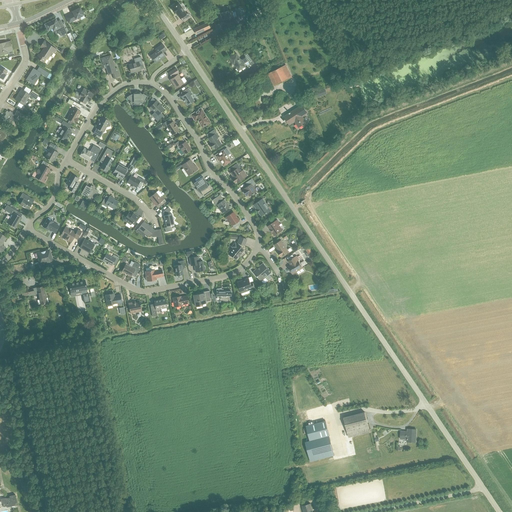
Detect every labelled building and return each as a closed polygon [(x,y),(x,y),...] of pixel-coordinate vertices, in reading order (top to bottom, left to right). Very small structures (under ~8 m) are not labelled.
[(181,19),(183,22),(190,16),(188,13),(186,14),(179,3),(175,6),(173,7),(173,8),(172,8),(173,9),(172,9),(175,14),(176,13),(178,16),(180,19),(181,19)] [(84,15),(80,7),(80,8),(79,7),(78,7),(77,7),(76,8),(76,9),(76,10),(72,11),(74,14),(72,15),(72,14),(66,17),(69,23),(77,19),(76,19),(80,17),(81,20),(85,18),(84,15)] [(231,10),(218,13),(220,20),(233,17),(233,19),(237,18),(235,10),(231,11),(231,10)] [(45,24),(46,25),(45,26),(44,28),(45,29),(46,29),(48,29),(48,30),(52,28),(54,30),(57,29),(61,36),(67,33),(63,25),(60,27),(56,19),(45,24)] [(210,28),(207,22),(194,29),(196,34),(210,28)] [(40,52),(36,58),(44,63),(47,59),(50,56),(51,56),(52,56),(53,53),(54,53),(57,49),(50,45),(51,45),(44,40),(40,47),(43,49),(41,53),(40,52)] [(10,42),(0,44),(0,55),(4,55),(9,54),(9,57),(13,56),(12,51),(10,42)] [(163,53),(167,50),(163,44),(155,50),(156,51),(150,56),(155,63),(161,59),(162,59),(165,57),(163,53)] [(244,55),(245,57),(242,59),(241,61),(236,54),(229,58),(233,64),(234,64),(238,71),(245,67),(243,65),(248,61),(251,65),(254,63),(247,53),(244,55)] [(113,73),(114,78),(120,77),(117,68),(115,69),(113,64),(114,64),(111,55),(101,58),(104,69),(106,68),(108,75),(113,73)] [(129,65),(131,73),(138,71),(141,70),(141,69),(144,68),(141,57),(134,59),(135,63),(129,65)] [(269,74),(275,86),(292,78),(286,65),(269,74)] [(39,66),(38,68),(37,71),(33,68),(30,74),(31,75),(27,80),(34,85),(38,79),(37,78),(40,73),(47,77),(50,73),(39,66)] [(176,68),(169,73),(171,77),(179,72),(176,68)] [(178,74),(170,79),(176,89),(184,84),(183,83),(186,81),(184,77),(181,79),(178,74)] [(193,94),(189,88),(181,93),(183,96),(181,97),(183,99),(183,100),(184,102),(185,102),(187,105),(194,101),(191,95),(193,94)] [(76,91),(73,97),(83,102),(85,99),(89,102),(93,94),(84,89),(81,93),(79,93),(76,91)] [(316,92),(318,97),(327,94),(325,89),(316,92)] [(38,96),(36,95),(30,91),(28,94),(21,90),(15,100),(22,104),(24,100),(26,101),(29,96),(36,100),(38,96)] [(141,104),(141,103),(143,105),(148,96),(143,94),(141,93),(139,92),(136,92),(133,94),(134,94),(132,95),(132,94),(127,97),(132,105),(135,104),(136,104),(136,105),(137,105),(138,105),(139,105),(140,104),(141,104)] [(68,98),(66,102),(73,106),(74,104),(79,107),(80,105),(68,98)] [(151,106),(149,108),(152,111),(152,110),(155,112),(152,115),(158,121),(163,116),(161,113),(164,109),(159,104),(159,103),(157,100),(156,101),(152,98),(149,104),(151,106)] [(302,117),(307,113),(302,105),(284,117),(288,122),(293,119),(299,127),(306,123),(302,117)] [(74,123),(76,123),(79,118),(77,117),(81,111),(74,107),(67,119),(74,123)] [(210,122),(201,108),(191,115),(195,121),(197,119),(202,128),(210,122)] [(22,118),(24,115),(17,110),(14,115),(12,114),(12,113),(10,111),(9,112),(7,111),(5,113),(6,114),(3,119),(6,121),(7,120),(8,121),(7,123),(10,125),(14,119),(15,120),(18,115),(22,118)] [(98,119),(100,123),(98,127),(97,127),(94,133),(101,137),(105,128),(105,127),(110,126),(107,117),(98,119)] [(60,132),(58,136),(66,141),(71,131),(69,129),(71,125),(63,121),(61,124),(64,126),(62,129),(61,129),(60,131),(60,132)] [(166,126),(173,135),(179,131),(173,121),(166,126)] [(8,136),(10,133),(4,129),(2,132),(0,130),(0,142),(6,134),(8,136)] [(220,137),(215,129),(206,135),(209,138),(208,139),(211,143),(210,144),(213,149),(214,148),(215,148),(221,144),(217,138),(220,137)] [(111,137),(116,140),(119,135),(114,132),(111,137)] [(181,149),(184,154),(191,149),(186,141),(185,142),(182,138),(175,143),(179,150),(181,149)] [(45,158),(53,162),(59,153),(56,151),(56,150),(58,147),(51,143),(49,146),(53,149),(53,150),(50,148),(45,158)] [(84,148),(80,156),(89,161),(89,160),(94,162),(98,154),(101,149),(93,145),(91,150),(90,151),(84,148)] [(107,148),(101,159),(104,161),(101,167),(107,171),(113,161),(110,159),(114,152),(107,148)] [(223,150),(215,155),(219,161),(220,161),(224,166),(231,161),(227,156),(230,154),(226,148),(223,150)] [(129,165),(130,165),(131,166),(132,166),(132,167),(138,157),(135,155),(129,165)] [(181,165),(189,176),(198,169),(195,165),(194,165),(190,159),(181,165)] [(123,178),(127,171),(128,169),(125,168),(125,167),(119,163),(117,166),(113,173),(114,173),(113,174),(118,178),(119,176),(123,178)] [(228,169),(231,173),(230,173),(233,177),(232,178),(235,183),(237,182),(237,183),(244,178),(240,172),(242,171),(237,163),(228,169)] [(35,177),(44,182),(47,178),(45,177),(50,169),(43,164),(40,169),(38,170),(36,172),(37,174),(35,177)] [(71,174),(66,184),(71,186),(69,189),(74,193),(78,186),(75,185),(78,178),(71,174)] [(137,187),(140,188),(144,180),(138,177),(137,179),(131,175),(127,183),(136,188),(137,187)] [(203,177),(194,183),(197,188),(198,188),(203,195),(204,196),(213,190),(210,185),(208,186),(206,183),(207,182),(203,177)] [(242,190),(246,196),(248,195),(249,196),(254,193),(253,193),(256,191),(253,187),(256,185),(252,179),(246,183),(248,186),(242,190)] [(82,194),(86,196),(87,196),(90,198),(91,196),(94,198),(98,191),(94,189),(95,188),(92,186),(90,188),(86,186),(82,194)] [(158,205),(159,207),(166,202),(162,196),(160,197),(156,192),(150,197),(154,202),(153,203),(156,206),(158,205)] [(20,205),(29,210),(32,204),(26,200),(28,198),(22,194),(19,200),(22,201),(20,205)] [(101,204),(107,207),(108,206),(114,209),(118,202),(112,198),(113,198),(110,196),(109,197),(106,195),(101,204)] [(218,205),(223,212),(230,207),(226,202),(224,202),(223,201),(223,200),(222,199),(223,198),(220,195),(213,200),(217,205),(218,205)] [(270,211),(264,201),(262,199),(253,205),(261,216),(266,213),(266,214),(270,211)] [(83,201),(80,206),(86,209),(88,204),(83,201)] [(7,205),(4,210),(5,209),(11,213),(11,211),(13,212),(12,214),(7,223),(15,228),(19,221),(22,217),(21,217),(14,213),(16,210),(21,213),(7,205)] [(167,226),(167,227),(165,228),(166,232),(172,231),(171,226),(171,225),(174,224),(172,214),(168,215),(168,213),(171,210),(169,207),(163,212),(165,215),(166,215),(164,216),(166,226),(167,226)] [(124,220),(131,225),(132,223),(134,224),(139,217),(133,213),(132,215),(129,212),(127,216),(124,216),(124,219),(124,220)] [(226,217),(234,228),(240,223),(239,221),(239,220),(234,212),(226,217)] [(47,219),(43,226),(49,230),(49,229),(55,233),(59,226),(53,222),(47,219)] [(268,226),(275,236),(283,230),(279,224),(280,224),(277,220),(268,226)] [(138,228),(149,237),(153,236),(153,237),(158,237),(158,230),(153,230),(152,225),(148,225),(144,222),(138,228)] [(69,227),(66,226),(60,236),(64,239),(65,238),(71,242),(74,237),(78,239),(82,232),(78,230),(76,233),(69,229),(69,228),(69,227)] [(229,254),(236,260),(244,250),(242,248),(244,245),(244,246),(247,239),(240,237),(238,243),(239,243),(238,245),(237,244),(237,245),(235,243),(232,247),(234,248),(229,254)] [(80,247),(90,253),(95,245),(85,239),(80,247)] [(289,252),(281,240),(274,245),(278,251),(277,252),(281,257),(289,252)] [(308,247),(306,248),(313,259),(315,257),(308,247)] [(37,253),(40,265),(52,262),(49,250),(37,253)] [(107,253),(103,260),(112,266),(112,264),(115,266),(120,258),(114,254),(112,256),(107,253)] [(289,260),(288,261),(291,265),(288,267),(292,274),(303,268),(299,260),(297,256),(294,257),(292,255),(287,258),(289,260)] [(194,265),(196,272),(204,270),(205,268),(205,266),(204,266),(203,266),(203,261),(199,262),(198,256),(190,258),(191,266),(194,265)] [(175,266),(177,276),(183,274),(182,268),(185,267),(184,260),(178,261),(179,265),(175,266)] [(126,264),(122,271),(131,276),(132,275),(135,277),(140,269),(138,268),(140,265),(135,262),(132,267),(126,264)] [(254,272),(261,281),(271,273),(263,263),(259,267),(260,267),(254,272)] [(146,268),(146,271),(145,271),(146,276),(145,277),(146,279),(147,280),(147,281),(157,279),(156,278),(163,277),(162,269),(158,270),(157,266),(154,267),(152,266),(150,266),(149,268),(146,268)] [(238,283),(241,293),(249,290),(250,291),(253,290),(253,289),(255,288),(253,282),(251,283),(249,278),(245,279),(245,280),(238,283)] [(83,294),(85,303),(90,302),(89,293),(88,293),(87,289),(85,281),(80,282),(75,283),(69,284),(71,296),(75,296),(75,293),(83,292),(83,294)] [(28,288),(21,289),(23,296),(29,295),(29,296),(38,294),(41,305),(48,303),(48,302),(44,286),(37,288),(37,287),(33,288),(33,289),(28,290),(28,288)] [(216,289),(216,291),(216,296),(220,296),(220,297),(220,298),(221,298),(221,299),(222,300),(223,300),(223,301),(224,301),(225,301),(226,301),(227,301),(227,296),(231,296),(231,291),(223,291),(223,289),(222,289),(222,288),(216,289)] [(194,297),(196,306),(202,305),(202,304),(206,303),(206,302),(211,301),(209,291),(203,292),(203,293),(197,294),(198,296),(194,297)] [(107,305),(117,303),(118,305),(122,304),(121,295),(115,296),(114,293),(105,295),(107,305)] [(173,298),(175,307),(183,305),(182,305),(189,303),(187,296),(181,297),(181,296),(173,298)] [(150,305),(153,317),(157,316),(156,312),(161,311),(160,309),(167,307),(166,299),(154,301),(155,304),(150,305)] [(128,303),(130,314),(142,311),(140,302),(133,304),(133,302),(128,303)] [(343,417),(348,437),(370,431),(365,412),(343,417)] [(305,442),(310,462),(335,455),(326,421),(306,426),(310,441),(305,442)] [(401,431),(400,439),(407,439),(407,442),(412,442),(412,441),(416,441),(416,434),(416,430),(413,429),(410,429),(410,432),(401,431)] [(7,506),(7,507),(18,505),(15,494),(9,496),(10,497),(2,499),(3,507),(7,506)] [(302,505),(303,511),(312,511),(311,503),(302,505)]
